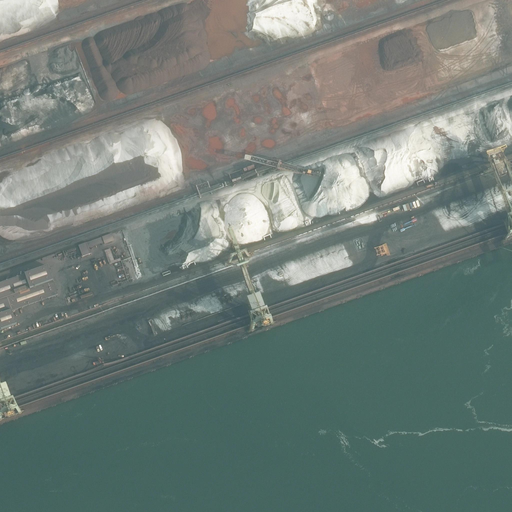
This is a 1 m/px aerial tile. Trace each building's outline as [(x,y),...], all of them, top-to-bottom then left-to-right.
[(364,0),(326,0),(327,1),(335,4),(337,4),(338,1),(339,5),(342,6),(339,7),(338,9),(339,9),(344,6),(341,12),(341,11),(343,18),(344,15),(345,16),(359,12),(364,0)] [(369,195),(371,204),(380,202),(379,199),(381,198),(380,197),(385,196),(383,191),(369,195)] [(387,231),(389,239),(386,239),(387,245),(393,244),(393,243),(398,242),(396,229),(387,231)] [(105,244),(114,241),(112,234),(78,244),(82,257),(91,254),(89,247),(104,243),(105,244)] [(0,330),(17,325),(12,311),(58,295),(48,267),(0,283),(0,330)] [(246,304),(239,306),(243,320),(249,318),(248,313),(254,312),(251,302),(246,304)]
